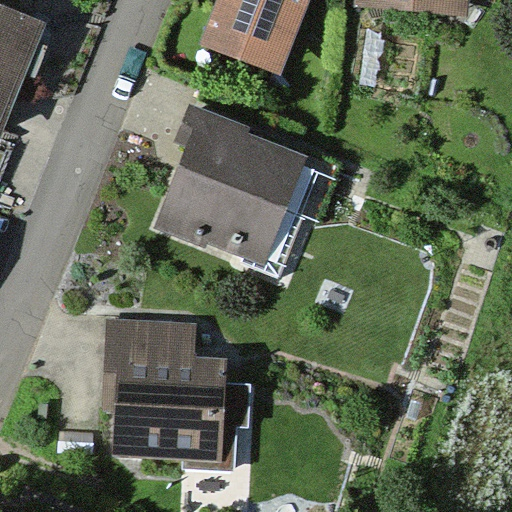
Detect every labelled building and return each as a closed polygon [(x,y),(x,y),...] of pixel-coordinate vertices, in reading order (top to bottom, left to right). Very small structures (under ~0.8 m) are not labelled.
[(301,0),(214,0),(195,53),(271,81),(301,0)] [(357,0),(357,12),(456,17),(456,0),(357,0)] [(0,123),(37,31),(0,16),(0,123)] [(300,160),(186,120),(148,229),(262,269),(300,160)] [(106,465),(214,469),(219,360),(188,359),(189,322),(100,319),(97,383),(109,383),(106,465)]
